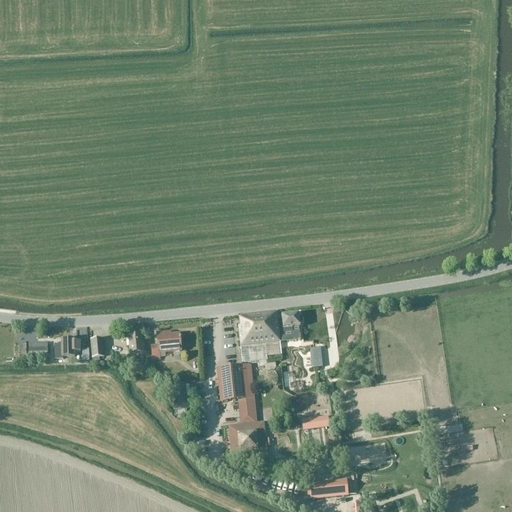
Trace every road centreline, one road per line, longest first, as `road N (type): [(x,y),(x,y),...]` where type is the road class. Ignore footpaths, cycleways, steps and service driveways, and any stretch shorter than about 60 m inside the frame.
road 1 (tertiary): [(0,317),(88,321),(266,305),(511,262)]
road 2 (unknown): [(217,310),(210,445)]
